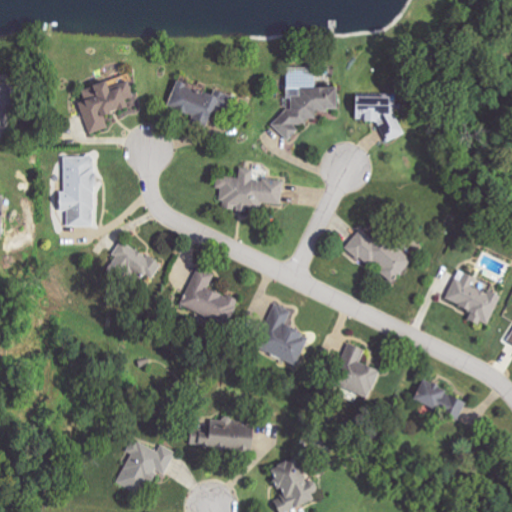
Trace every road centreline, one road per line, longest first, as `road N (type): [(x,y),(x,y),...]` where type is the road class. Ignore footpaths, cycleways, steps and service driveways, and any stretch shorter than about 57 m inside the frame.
road 1 (residential): [(511,396),(483,374),(167,215),(153,194),(152,151)]
road 2 (residential): [(295,277),(347,168)]
